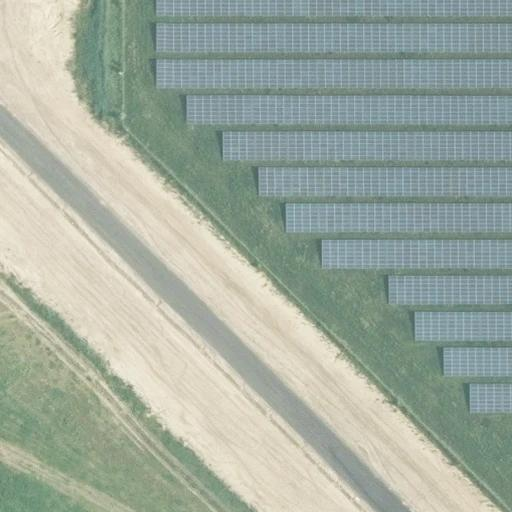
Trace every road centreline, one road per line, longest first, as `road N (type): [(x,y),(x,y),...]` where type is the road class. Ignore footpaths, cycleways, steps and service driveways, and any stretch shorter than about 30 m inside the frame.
road 1 (unclassified): [(389,511),(0,124)]
road 2 (unclassified): [(0,224),(299,511)]
